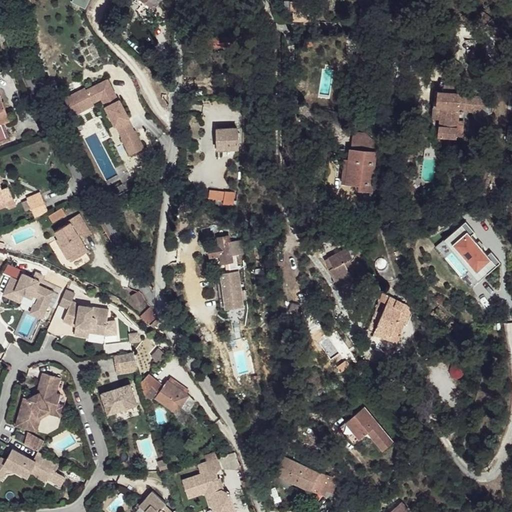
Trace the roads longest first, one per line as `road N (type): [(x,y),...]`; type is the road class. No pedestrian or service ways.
road 1 (residential): [(0,423),(25,355),(58,350),(87,365),(104,465),(86,504),(34,511)]
road 2 (residential): [(158,279),(30,70),(4,0)]
road 3 (residential): [(183,0),(178,146),(158,279)]
road 4 (residential): [(158,279),(238,431),(256,511)]
